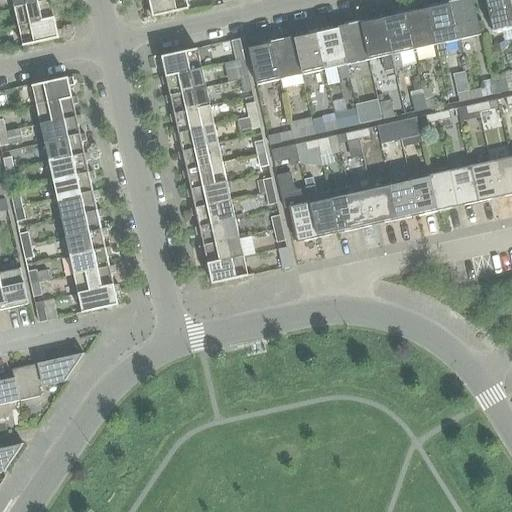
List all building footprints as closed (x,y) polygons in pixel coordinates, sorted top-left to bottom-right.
[(11,0),(13,9),(49,1),(52,0),(11,0)] [(185,0),(147,0),(150,10),(145,11),(147,18),(151,17),(151,18),(187,10),(185,0)] [(460,0),(448,3),(457,41),(480,35),(471,0),(460,0)] [(483,0),(491,33),(511,28),(511,20),(507,0),(483,0)] [(13,9),(17,28),(53,20),(58,19),(56,12),(52,13),(49,1),(13,9)] [(443,44),(457,41),(448,3),(426,8),(434,46),(437,58),(446,56),(443,44)] [(412,50),(434,46),(426,8),(404,13),(412,50)] [(390,55),(412,50),(404,13),(381,18),(390,55)] [(393,70),(390,55),(381,18),(359,23),(368,60),(381,57),(384,72),(393,70)] [(53,20),(17,28),(22,47),(58,39),(58,38),(62,37),(60,30),(56,31),(53,20)] [(345,65),(368,60),(359,23),(337,28),(345,65)] [(348,78),(345,65),(337,28),(315,32),(323,70),(334,68),(337,80),(348,78)] [(301,75),(323,70),(315,32),(292,37),(301,75)] [(279,80),(301,75),(292,37),(270,42),(279,80)] [(241,52),(239,40),(230,42),(233,54),(241,52)] [(279,80),(270,42),(247,48),(256,85),(279,80)] [(164,77),(200,69),(196,49),(160,58),(156,59),(157,66),(162,65),(164,77)] [(235,62),(239,80),(247,78),(243,60),(235,62)] [(166,84),(169,96),(205,88),(200,69),(164,77),(160,78),(162,85),(166,84)] [(487,81),(490,95),(511,90),(511,73),(496,77),(496,79),(487,81)] [(31,87),(35,106),(71,98),(68,86),(73,85),(71,78),(67,79),(66,79),(31,87)] [(250,91),(247,78),(239,80),(242,93),(250,91)] [(458,102),(471,99),(469,92),(467,82),(454,85),(458,102)] [(421,87),(422,92),(425,109),(437,107),(432,84),(421,87)] [(209,107),(205,88),(169,96),(164,97),(166,104),(170,103),(173,115),(209,107)] [(471,99),(482,97),(480,89),(469,92),(471,99)] [(413,112),(425,109),(422,92),(414,94),(416,102),(411,103),(413,112)] [(75,97),(71,98),(35,106),(39,125),(75,117),(72,105),(77,104),(75,97)] [(381,119),(393,117),(389,100),(377,103),(381,119)] [(496,101),(476,105),(477,113),(498,108),(496,101)] [(358,124),(381,119),(377,103),(365,105),(367,113),(357,116),(358,124)] [(248,118),(256,116),(253,104),(245,106),(248,118)] [(466,115),(477,113),(476,105),(464,108),(466,115)] [(174,122),(177,133),(213,125),(209,107),(173,115),(168,116),(170,123),(174,122)] [(344,110),(332,113),(336,129),(358,124),(357,116),(346,118),(344,110)] [(448,111),(436,114),(438,121),(449,119),(448,111)] [(324,132),(336,129),(332,113),(320,116),(324,132)] [(426,124),(438,121),(436,114),(425,116),(426,124)] [(39,125),(43,144),(79,136),(76,124),(81,123),(79,116),(75,117),(39,125)] [(258,128),(256,116),(248,118),(250,130),(258,128)] [(289,123),(290,131),(292,139),(313,135),(309,118),(289,123)] [(407,121),(396,123),(398,131),(409,128),(407,121)] [(386,133),(398,131),(396,123),(384,126),(386,133)] [(217,144),(213,125),(177,133),(173,134),(174,141),(179,140),(181,152),(217,144)] [(367,129),(356,132),(358,139),(369,137),(367,129)] [(292,139),(290,131),(267,136),(269,145),(292,139)] [(347,142),(358,139),(356,132),(345,134),(347,142)] [(5,133),(0,134),(0,147),(8,145),(5,133)] [(43,144),(47,162),(83,154),(81,143),(85,142),(84,135),(79,136),(43,144)] [(335,137),(316,141),(317,148),(319,155),(338,151),(335,137)] [(316,141),(305,144),(306,150),(317,148),(316,141)] [(253,144),(256,156),(264,154),(261,142),(253,144)] [(183,159),(185,171),(221,163),(217,144),(181,152),(177,153),(178,160),(183,159)] [(295,146),(271,151),(273,162),(288,159),(290,167),(299,165),(295,146)] [(88,153),(83,154),(47,162),(52,181),(87,173),(85,161),(89,160),(88,153)] [(267,167),(264,154),(256,156),(259,169),(267,167)] [(4,172),(13,170),(10,158),(2,160),(4,172)] [(511,195),(511,172),(509,158),(489,163),(497,199),(511,195)] [(226,182),(221,163),(185,171),(181,172),(182,179),(187,178),(190,190),(226,182)] [(477,203),(497,199),(489,163),(469,167),(477,203)] [(469,167),(448,171),(457,207),(477,203),(469,167)] [(13,170),(4,172),(7,185),(16,183),(13,170)] [(457,207),(448,171),(428,176),(437,212),(457,207)] [(52,181),(56,200),(92,192),(89,180),(93,179),(92,172),(87,173),(52,181)] [(316,239),(308,203),(305,189),(297,190),(292,187),(289,173),(276,176),(283,209),(288,208),(296,243),(316,239)] [(428,176),(408,180),(417,216),(437,212),(428,176)] [(303,180),(305,189),(314,187),(312,178),(303,180)] [(262,181),(265,193),(273,192),(270,179),(262,181)] [(417,216),(408,180),(388,185),(397,221),(417,216)] [(191,197),(194,209),(230,201),(226,182),(190,190),(185,191),(187,198),(191,197)] [(397,221),(388,185),(368,189),(376,225),(397,221)] [(376,225),(368,189),(348,194),(356,230),(376,225)] [(96,191),(92,192),(56,200),(60,219),(96,211),(93,199),(98,198),(96,191)] [(275,204),(273,192),(265,193),(267,206),(275,204)] [(356,230),(348,194),(328,198),(336,234),(356,230)] [(13,209),(21,207),(19,195),(10,197),(13,209)] [(336,234),(328,198),(308,203),(316,239),(336,234)] [(230,201),(194,209),(189,210),(191,217),(195,216),(198,228),(234,220),(230,201)] [(21,207),(13,209),(16,221),(24,219),(21,207)] [(60,219),(64,238),(100,230),(97,218),(102,217),(100,210),(96,211),(60,219)] [(270,219),(273,231),(281,229),(278,217),(270,219)] [(200,235),(202,246),(238,238),(234,220),(198,228),(193,229),(195,236),(200,235)] [(100,230),(64,238),(68,257),(104,249),(102,237),(106,236),(105,229),(100,230)] [(283,242),(281,229),(273,231),(275,243),(283,242)] [(21,247),(30,245),(27,233),(19,235),(21,247)] [(242,257),(238,238),(202,246),(198,247),(199,254),(204,253),(206,265),(242,257)] [(30,245),(21,247),(24,259),(32,257),(30,245)] [(68,257),(73,275),(108,267),(106,255),(110,254),(109,248),(104,249),(68,257)] [(289,267),(285,248),(277,250),(281,269),(289,267)] [(208,272),(211,285),(247,277),(242,257),(206,265),(202,266),(203,273),(208,272)] [(73,275),(77,294),(113,286),(110,274),(114,273),(113,266),(108,267),(73,275)] [(0,283),(6,310),(28,305),(20,269),(0,273),(0,283)] [(30,284),(38,283),(35,270),(27,272),(30,284)] [(38,283),(30,284),(33,297),(41,295),(38,283)] [(117,285),(113,286),(77,294),(81,314),(117,306),(114,293),(119,292),(117,285)] [(42,302),(34,304),(38,322),(46,321),(42,302)] [(13,379),(18,401),(40,396),(38,388),(65,382),(83,354),(11,370),(13,379)] [(13,379),(0,381),(0,405),(18,401),(13,379)] [(0,449),(0,472),(4,472),(22,445),(22,444),(0,449)]
